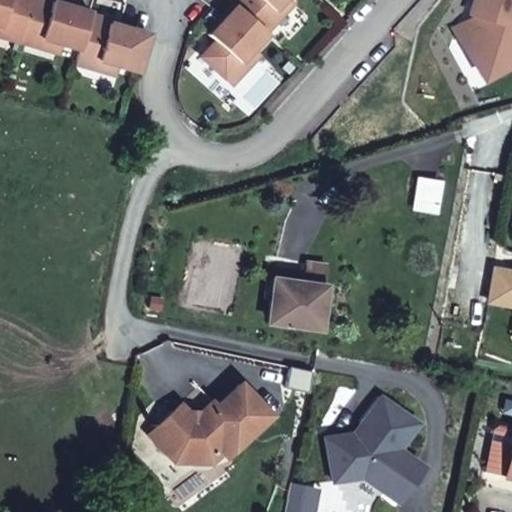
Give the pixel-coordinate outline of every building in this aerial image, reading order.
[(0,0),(0,38),(39,50),(42,40),(60,46),(80,52),(88,23),(90,19),(91,14),(52,3),(50,8),(24,0),(0,0)] [(217,43),(203,59),(233,86),(261,55),(253,48),(295,3),(291,0),(240,0),(210,36),(217,43)] [(482,80),(511,65),(511,0),(475,0),(471,15),(478,17),(457,31),(482,80)] [(109,25),(90,19),(88,23),(108,29),(109,25)] [(138,73),(149,36),(109,25),(108,29),(88,23),(80,52),(76,66),(97,72),(100,63),(117,67),(138,73)] [(42,40),(39,50),(57,55),(60,46),(42,40)] [(100,63),(97,72),(114,77),(117,67),(100,63)] [(433,211),(438,182),(418,178),(413,208),(433,211)] [(325,265),(305,262),(304,272),(303,282),(273,278),(267,322),(317,328),(325,265)] [(304,272),(274,268),(273,278),(303,282),(304,272)] [(511,272),(494,269),(487,301),(511,305),(511,272)] [(225,457),(269,416),(240,385),(216,408),(197,388),(152,430),(176,455),(206,456),(216,447),(225,457)] [(396,449),(414,422),(378,397),(359,424),(361,434),(357,439),(348,434),(325,438),(333,481),(367,475),(387,490),(398,489),(416,463),(396,449)] [(511,428),(492,424),(479,487),(511,494),(511,428)] [(421,467),(416,463),(398,489),(387,490),(384,494),(396,502),(421,467)] [(299,511),(304,485),(291,481),(284,511),(299,511)] [(311,511),(316,487),(304,485),(299,511),(311,511)]
